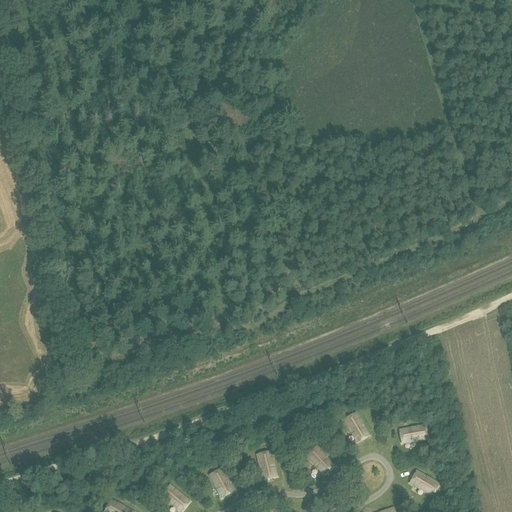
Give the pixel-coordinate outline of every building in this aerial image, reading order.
[(369,435),(356,413),(344,420),(357,442),(369,435)] [(425,426),(400,430),(402,443),(427,439),(425,426)] [(334,466),(316,447),(307,456),(324,475),(334,466)] [(276,477),(270,452),(257,455),(263,480),(276,477)] [(233,492),(221,469),(210,475),(222,498),(233,492)] [(439,484),(417,472),(410,483),(432,496),(439,484)] [(181,511),(190,502),(170,486),(161,496),(180,511),(181,511)] [(132,511),(111,500),(104,511),(132,511)]
